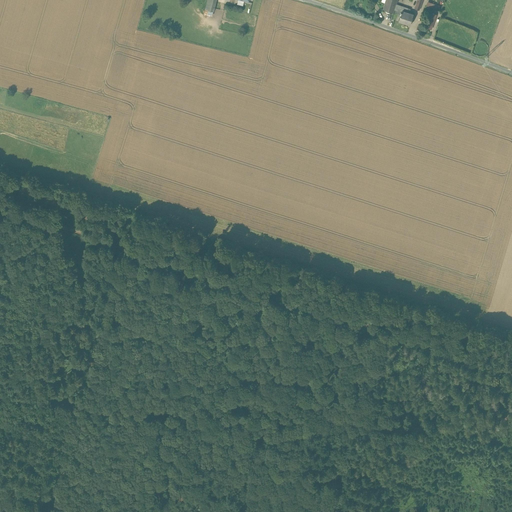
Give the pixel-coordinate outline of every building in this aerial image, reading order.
[(208,0),(206,9),(214,11),(216,0),(208,0)] [(397,1),(395,0),(385,0),(383,9),(393,13),(394,10),(396,4),(397,1)] [(408,8),(396,4),(394,10),(402,12),(402,10),(407,12),(408,8)] [(237,7),(229,5),(228,10),(234,11),(233,15),(238,16),(241,8),(237,7)] [(407,12),(402,10),(402,12),(399,21),(410,25),(414,14),(407,12)]
